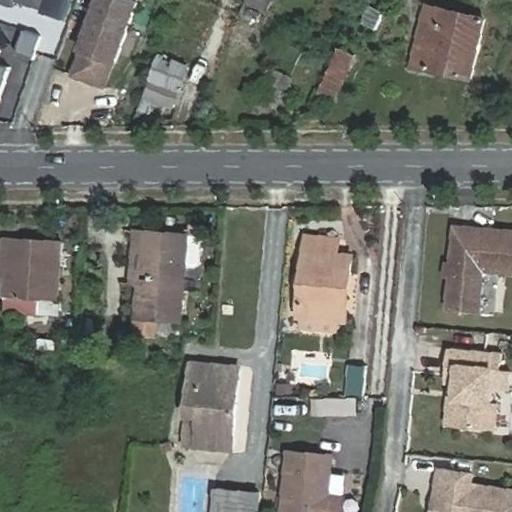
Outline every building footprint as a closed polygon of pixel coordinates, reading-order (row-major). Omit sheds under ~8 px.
[(141,3),(131,0),(103,0),(85,52),(87,52),(79,77),(110,88),(118,63),(120,64),(141,3)] [(419,45),(476,57),(483,20),(428,8),(419,45)] [(377,31),(380,23),(367,17),(363,25),(377,31)] [(27,29),(20,53),(37,58),(44,35),(27,29)] [(473,78),(476,57),(419,45),(415,66),(473,78)] [(14,65),(0,60),(0,100),(3,101),(14,65)] [(450,308),(481,311),(485,271),(511,272),(511,231),(457,227),(450,308)] [(178,335),(178,319),(179,319),(184,233),(143,231),(138,332),(178,335)] [(341,238),(307,236),(300,315),(299,327),(338,330),(341,318),(345,276),(351,276),(353,256),(340,255),(341,238)] [(6,297),(59,300),(63,241),(5,237),(4,252),(9,252),(6,297)] [(501,352),(451,348),(450,365),(459,365),(456,399),(461,400),(459,426),(497,430),(498,403),(490,403),(494,369),(500,370),(501,352)] [(193,364),(187,446),(233,450),(240,368),(193,364)] [(368,365),(353,364),(350,395),(366,396),(368,365)] [(314,413),(325,413),(325,397),(314,397),(314,413)] [(359,413),(359,397),(325,397),(325,413),(359,413)] [(171,442),(163,446),(164,450),(173,447),(171,442)] [(330,495),(333,456),(289,453),(283,511),(344,511),(346,496),(330,495)] [(511,511),(511,490),(472,485),(473,475),(440,470),(436,499),(440,505),(443,505),(442,511),(511,511)] [(259,511),(261,493),(215,488),(213,511),(259,511)]
